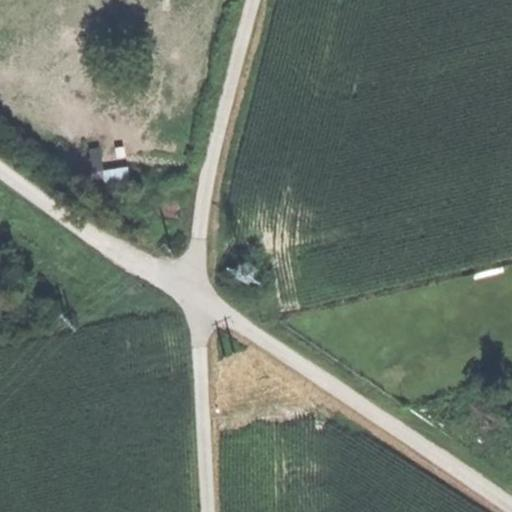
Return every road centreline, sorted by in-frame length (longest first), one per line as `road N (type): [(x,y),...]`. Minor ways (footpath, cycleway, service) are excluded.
road 1 (track): [(199,298),(511,510)]
road 2 (unclassified): [(255,0),(208,164),(199,298)]
road 3 (unclassified): [(0,168),(199,298)]
road 4 (unclassified): [(199,298),(209,511)]
